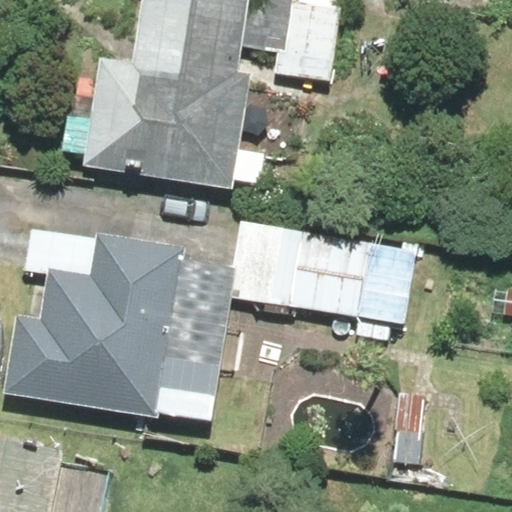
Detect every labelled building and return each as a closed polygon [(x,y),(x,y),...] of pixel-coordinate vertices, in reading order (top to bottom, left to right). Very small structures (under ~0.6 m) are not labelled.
[(92,168),(92,178),(244,196),(245,185),(276,189),(280,155),(254,153),(264,79),(253,78),(256,51),(287,56),(284,81),(338,88),(348,4),(314,0),(150,0),(142,66),(105,63),(101,100),(79,98),(72,164),(92,168)] [(419,249),(250,228),(241,305),(409,326),(419,249)] [(20,320),(20,329),(18,409),(207,416),(208,370),(231,370),(231,327),(198,325),(201,245),(40,241),(39,281),(48,281),(48,321),(20,320)] [(63,511),(72,454),(0,442),(0,511),(63,511)] [(431,511),(315,488),(309,511),(431,511)]
